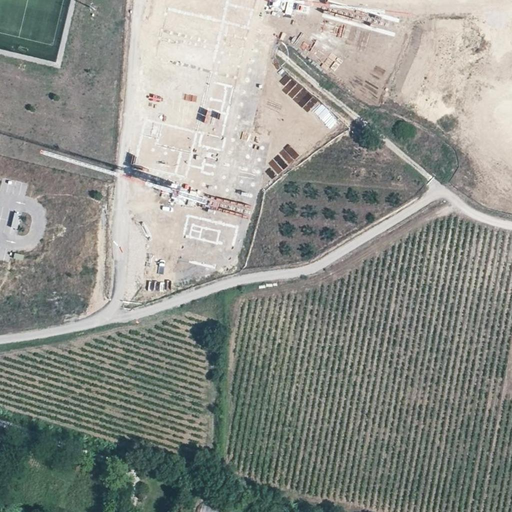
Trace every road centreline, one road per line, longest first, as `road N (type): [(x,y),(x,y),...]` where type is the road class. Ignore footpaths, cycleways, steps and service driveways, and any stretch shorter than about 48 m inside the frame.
road 1 (track): [(511,224),(441,193),(316,265),(102,321)]
road 2 (unknown): [(124,511),(129,477),(116,462),(0,424)]
